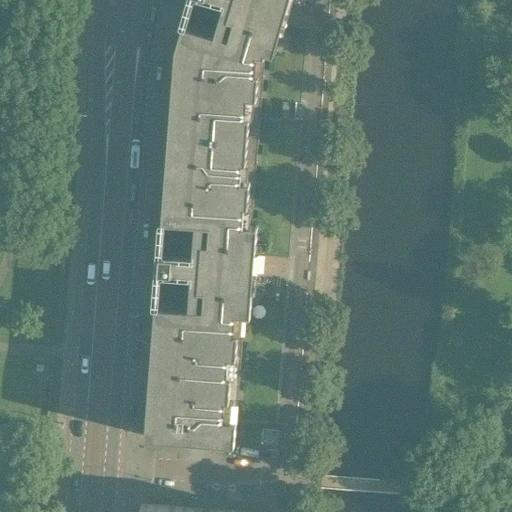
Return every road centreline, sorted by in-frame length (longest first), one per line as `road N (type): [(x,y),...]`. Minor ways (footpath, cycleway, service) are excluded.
road 1 (residential): [(321,0),(289,477)]
road 2 (secondary): [(114,466),(142,100),(158,0)]
road 3 (secondary): [(100,0),(75,463)]
road 4 (residential): [(114,466),(289,477)]
